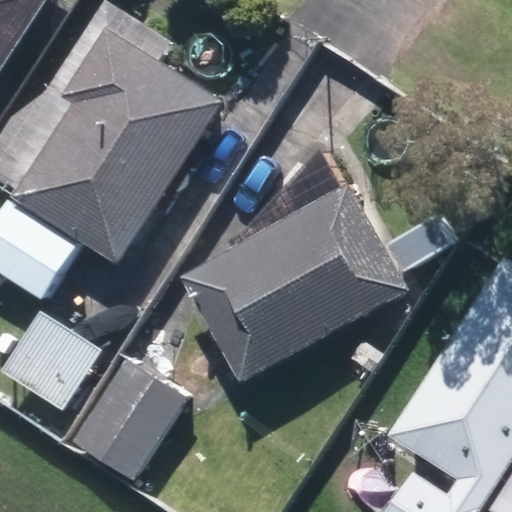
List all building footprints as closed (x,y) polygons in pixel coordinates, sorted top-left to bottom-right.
[(0,0),(0,77),(51,0),(0,0)] [(28,183),(132,252),(239,89),(123,15),(80,81),(90,87),(28,183)] [(198,263),(257,369),(422,277),(364,171),(198,263)] [(0,221),(0,252),(54,289),(90,233),(21,189),(0,221)] [(511,251),(403,422),(504,486),(511,473),(511,251)] [(116,350),(56,306),(12,365),(71,409),(116,350)] [(87,427),(148,467),(198,386),(137,348),(87,427)]
